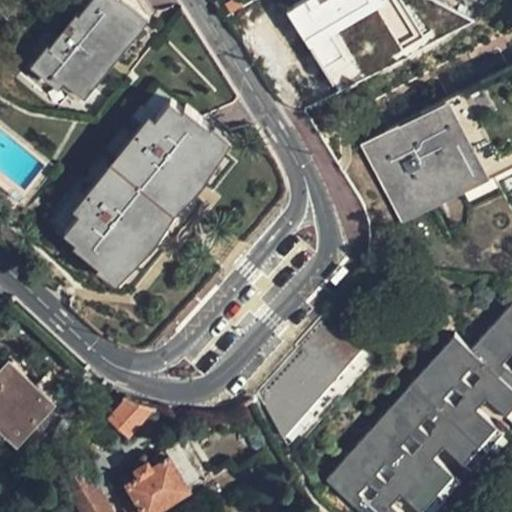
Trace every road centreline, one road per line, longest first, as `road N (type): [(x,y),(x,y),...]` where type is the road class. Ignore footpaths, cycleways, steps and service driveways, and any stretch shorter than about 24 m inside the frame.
road 1 (tertiary): [(111,364),(168,387),(214,379),(323,260),(325,227),(303,175)]
road 2 (tertiary): [(303,175),(296,215),(167,355),(111,364)]
road 3 (tertiary): [(303,175),(194,0)]
road 4 (tertiary): [(0,267),(111,364)]
